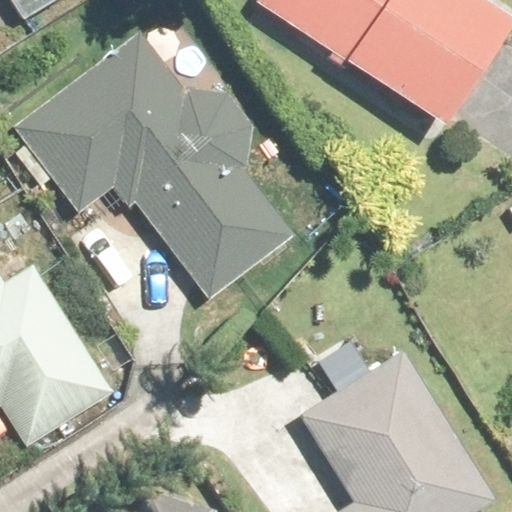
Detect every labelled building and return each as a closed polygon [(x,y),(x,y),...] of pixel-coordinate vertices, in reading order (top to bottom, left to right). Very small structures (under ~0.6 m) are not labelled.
[(0,0),(11,16),(34,0),(0,0)] [(489,22),(457,0),(236,0),(415,126),(489,22)] [(123,33),(1,129),(66,211),(98,186),(188,300),(278,229),(229,167),(231,164),(233,161),(235,157),(236,154),(237,150),(238,146),(238,143),(239,139),(239,135),(238,131),(238,127),(237,124),(236,120),(234,116),(233,113),(231,110),(229,107),(226,104),(224,101),(221,98),(218,96),(215,94),(211,92),(208,90),(205,88),(201,87),(197,86),(193,86),(190,85),(186,85),(182,85),(178,86),(174,86),(171,87),(167,89),(123,33)] [(0,426),(12,446),(96,396),(19,269),(0,280),(0,426)] [(390,355),(284,422),(337,505),(325,511),(468,511),(483,503),(390,355)] [(195,511),(131,491),(123,511),(195,511)]
